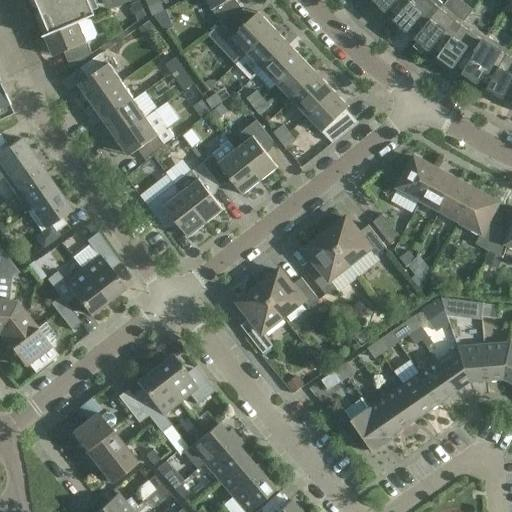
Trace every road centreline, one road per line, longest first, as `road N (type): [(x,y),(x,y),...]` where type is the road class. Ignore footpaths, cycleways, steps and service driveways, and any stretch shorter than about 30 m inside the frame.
road 1 (residential): [(174,299),(417,103)]
road 2 (residential): [(355,511),(174,299)]
road 3 (residential): [(174,299),(42,116),(21,73)]
road 4 (residential): [(0,434),(174,299)]
road 5 (residential): [(498,511),(491,461),(476,457),(391,511)]
road 6 (residential): [(417,103),(311,0)]
